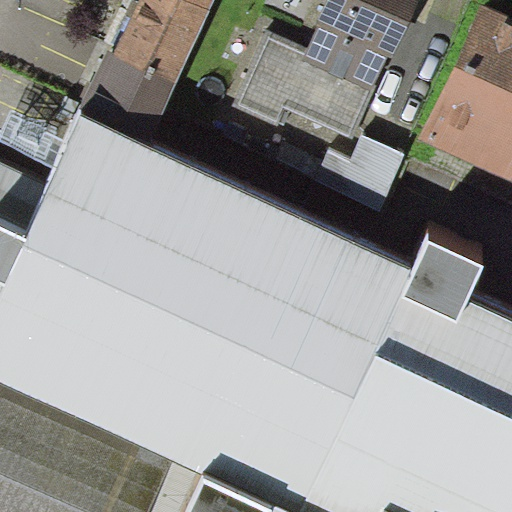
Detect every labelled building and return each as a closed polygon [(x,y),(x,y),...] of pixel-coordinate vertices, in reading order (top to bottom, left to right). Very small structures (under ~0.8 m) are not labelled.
[(138,0),(111,55),(175,86),(209,10),(189,0),(138,0)] [(189,0),(209,10),(214,0),(189,0)] [(418,0),(324,0),(314,23),(318,25),(303,60),(374,92),(418,0)] [(511,17),(481,3),(419,137),(511,179),(511,17)] [(148,147),(175,86),(111,55),(106,52),(79,113),(148,147)] [(511,511),(511,320),(468,301),(485,267),(427,240),(412,270),(148,147),(79,113),(48,183),(38,204),(0,185),(0,511),(138,511),(159,448),(204,469),(184,511),(511,511)] [(404,155),(362,134),(351,157),(332,148),(316,180),(378,209),(404,155)] [(48,183),(0,160),(0,185),(38,204),(48,183)]
